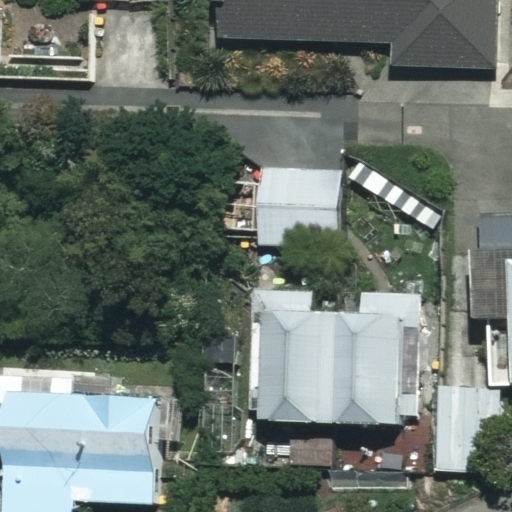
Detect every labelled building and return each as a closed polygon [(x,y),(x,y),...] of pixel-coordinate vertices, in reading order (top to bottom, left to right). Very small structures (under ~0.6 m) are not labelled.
[(231,0),(232,54),(399,54),(399,78),(501,79),(501,0),(231,0)] [(0,92),(7,93),(8,16),(0,15),(0,92)] [(163,89),(163,30),(150,31),(150,15),(96,15),(97,89),(163,89)] [(348,175),(268,176),(269,252),(349,251),(348,175)] [(511,272),(488,274),(491,333),(511,331),(511,272)] [(324,295),(261,295),(261,332),(269,332),(269,434),(411,434),(412,334),(429,334),(429,300),(370,300),(370,323),(324,323),(324,295)] [(509,396),(450,396),(450,475),(509,475),(509,396)] [(164,511),(165,408),(18,409),(17,511),(164,511)]
